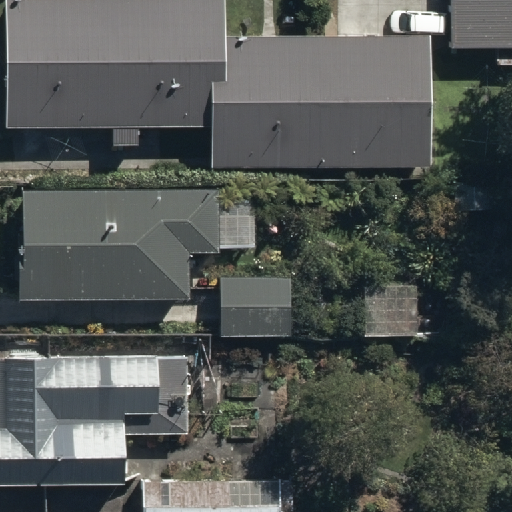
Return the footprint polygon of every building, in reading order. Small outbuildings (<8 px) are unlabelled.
[(218,0),(0,0),(0,25),(1,124),(23,124),(23,148),(53,148),(53,129),(107,128),(107,144),(134,143),(134,127),(204,126),(204,168),(424,165),(422,31),(219,33),(218,0)] [(212,186),(15,189),(16,228),(12,228),(13,300),(73,298),(185,297),(184,251),(213,251),(213,245),(249,245),(248,197),(212,198),(212,186)] [(286,274),(214,274),(216,330),(286,330),(286,274)] [(119,434),(184,433),(184,357),(0,357),(0,481),(121,482),(119,434)] [(287,511),(288,480),(157,480),(157,511),(287,511)]
